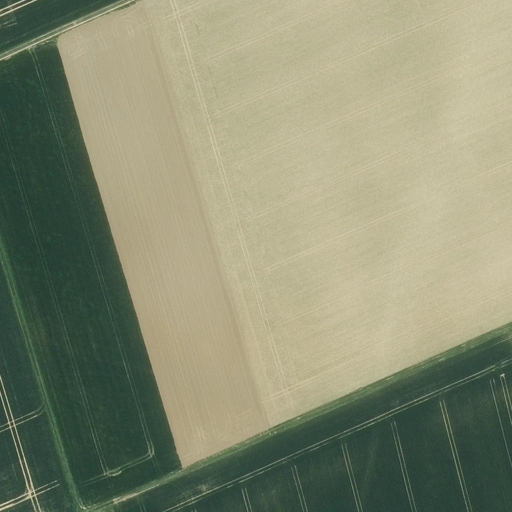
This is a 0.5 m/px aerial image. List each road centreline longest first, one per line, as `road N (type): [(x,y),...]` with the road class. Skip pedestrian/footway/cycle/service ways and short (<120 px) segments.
road 1 (track): [(107,504),(511,325)]
road 2 (track): [(77,511),(0,245)]
road 3 (track): [(0,57),(131,0)]
